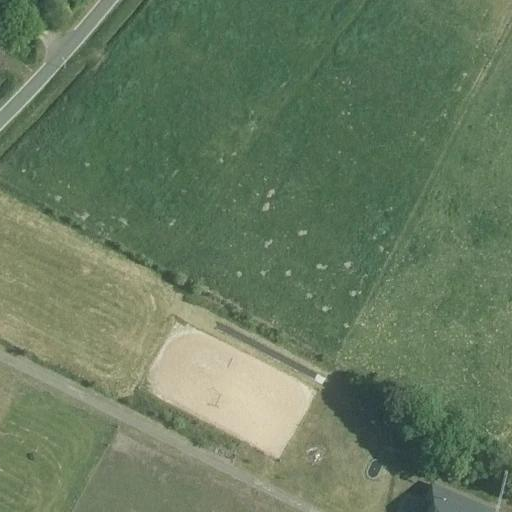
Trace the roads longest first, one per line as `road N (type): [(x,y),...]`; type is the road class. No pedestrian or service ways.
road 1 (track): [(0,345),(326,511)]
road 2 (unclassified): [(0,121),(105,0)]
